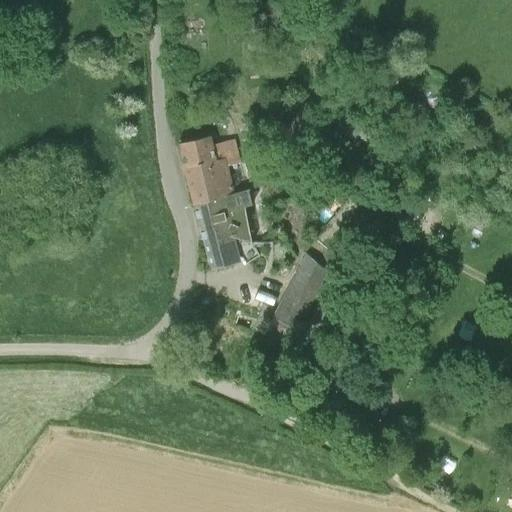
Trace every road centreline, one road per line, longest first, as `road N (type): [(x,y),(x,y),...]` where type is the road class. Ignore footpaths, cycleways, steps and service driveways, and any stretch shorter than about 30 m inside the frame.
road 1 (unclassified): [(149,347),(175,314),(188,264),(161,131),(153,0)]
road 2 (unclassified): [(0,349),(149,347)]
